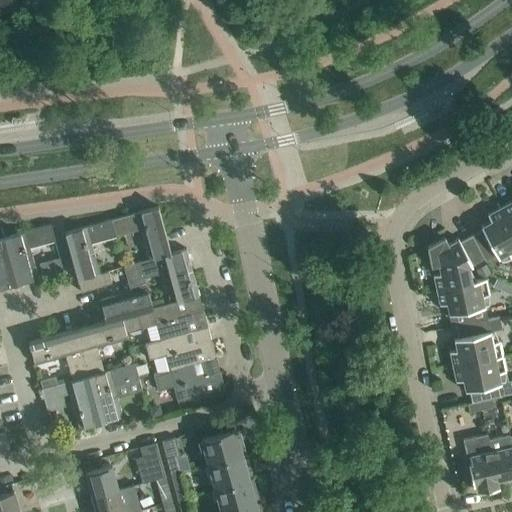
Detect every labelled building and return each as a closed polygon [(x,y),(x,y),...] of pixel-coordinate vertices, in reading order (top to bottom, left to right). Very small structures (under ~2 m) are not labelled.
[(511,199),(501,206),(511,226),(511,199)] [(165,232),(158,206),(111,219),(116,235),(140,229),(148,258),(171,252),(165,232)] [(487,213),(491,220),(481,225),(483,229),(472,235),(484,258),(485,260),(497,254),(499,258),(508,252),(511,259),(511,258),(511,226),(501,206),(487,213)] [(65,232),(78,279),(100,273),(100,272),(91,242),(116,235),(111,219),(65,232)] [(55,240),(51,224),(4,237),(17,284),(39,278),(30,247),(55,240)] [(445,237),(427,246),(431,266),(436,289),(476,281),(476,280),(469,266),(484,258),(472,235),(460,241),(458,238),(448,243),(445,237)] [(0,288),(17,284),(4,237),(0,237),(0,288)] [(171,252),(148,258),(140,261),(144,277),(167,270),(175,301),(175,302),(177,301),(199,295),(186,248),(171,252)] [(124,265),(125,271),(131,291),(100,299),(106,320),(106,321),(121,317),(121,318),(135,314),(135,313),(153,308),(153,307),(144,277),(140,261),(124,265)] [(100,273),(78,279),(81,292),(97,287),(112,283),(108,270),(100,272),(100,273)] [(439,304),(446,303),(448,314),(453,313),(455,325),(457,325),(484,319),(481,307),(485,306),(483,295),(490,294),(486,278),(476,280),(476,281),(436,289),(439,304)] [(153,308),(135,313),(135,314),(121,318),(125,333),(154,325),(158,339),(187,332),(208,326),(203,310),(188,314),(186,309),(179,311),(177,301),(175,302),(175,301),(153,307),(153,308)] [(106,321),(106,320),(75,329),(87,375),(102,371),(95,347),(126,338),(125,333),(121,318),(121,317),(106,321)] [(458,337),(454,338),(455,349),(449,351),(452,366),(503,355),(499,340),(492,342),(490,331),(486,331),(484,319),(457,325),(455,325),(458,337)] [(145,343),(150,358),(163,355),(167,370),(194,363),(216,357),(208,326),(187,332),(158,339),(145,343)] [(28,342),(34,364),(65,356),(72,379),(87,375),(75,329),(28,342)] [(455,381),(462,379),(465,390),(469,390),(472,402),(479,400),(492,398),(500,396),(497,383),(501,383),(499,372),(506,370),(503,355),(452,366),(455,381)] [(139,378),(134,362),(102,371),(87,375),(101,422),(123,416),(114,385),(139,378)] [(205,376),(203,371),(196,373),(194,363),(167,370),(153,373),(158,390),(173,385),(177,401),(225,388),(220,371),(205,376)] [(61,395),(70,393),(79,428),(101,422),(87,375),(72,379),(41,388),(44,398),(61,393),(61,395)] [(481,408),(493,406),(492,398),(479,400),(481,408)] [(479,400),(472,402),(467,403),(469,411),(481,408),(479,400)] [(154,404),(147,406),(150,416),(160,413),(158,407),(154,404)] [(0,413),(0,450),(9,448),(0,413)] [(405,416),(394,418),(397,429),(408,427),(405,416)] [(236,431),(236,430),(202,439),(208,463),(242,453),(239,443),(243,442),(240,430),(236,431)] [(469,455),(471,462),(468,463),(473,485),(475,484),(488,482),(490,485),(494,483),(499,482),(497,479),(496,474),(488,439),(489,439),(488,433),(463,439),(467,455),(469,455)] [(488,439),(496,474),(497,479),(499,482),(503,481),(507,481),(507,477),(511,476),(511,445),(509,434),(489,439),(488,439)] [(180,456),(175,437),(161,440),(170,473),(179,471),(175,457),(180,456)] [(160,451),(135,457),(138,470),(148,467),(151,479),(166,475),(160,451)] [(243,455),(242,453),(208,463),(215,487),(249,477),(246,467),(250,466),(246,454),(243,455)] [(89,484),(85,485),(88,497),(92,496),(92,495),(95,494),(118,488),(112,464),(85,472),(89,484)] [(177,498),(186,495),(179,471),(170,473),(177,498)] [(166,475),(151,479),(152,481),(156,479),(162,502),(172,499),(166,475)] [(249,479),(249,477),(215,487),(222,511),(251,503),(256,502),(253,492),(257,490),(253,478),(249,479)] [(95,508),(92,509),(92,511),(125,511),(137,509),(134,497),(138,496),(135,485),(119,489),(118,488),(95,494),(92,495),(92,496),(95,508)] [(0,511),(19,511),(14,490),(0,494),(0,511)] [(181,511),(190,511),(186,495),(177,498),(181,511)] [(175,511),(172,499),(162,502),(164,511),(175,511)] [(256,502),(251,503),(222,511),(262,511),(260,502),(256,503),(256,502)]
